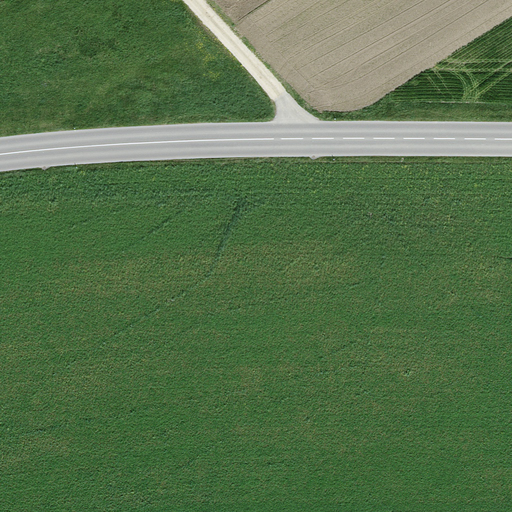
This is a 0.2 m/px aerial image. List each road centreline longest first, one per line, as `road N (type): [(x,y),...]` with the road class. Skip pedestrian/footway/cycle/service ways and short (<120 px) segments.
road 1 (tertiary): [(0,154),(131,142),(511,139)]
road 2 (track): [(305,137),(285,103),(192,0)]
